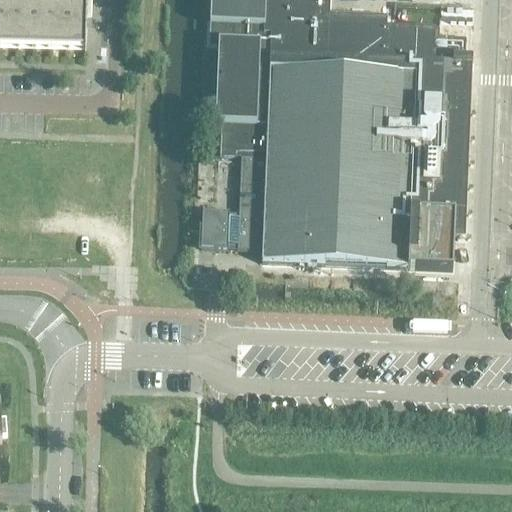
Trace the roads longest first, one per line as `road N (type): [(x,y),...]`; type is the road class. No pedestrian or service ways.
road 1 (unclassified): [(59,511),(63,363),(53,331),(35,314),(0,308)]
road 2 (residential): [(0,109),(106,107),(115,82),(117,0)]
